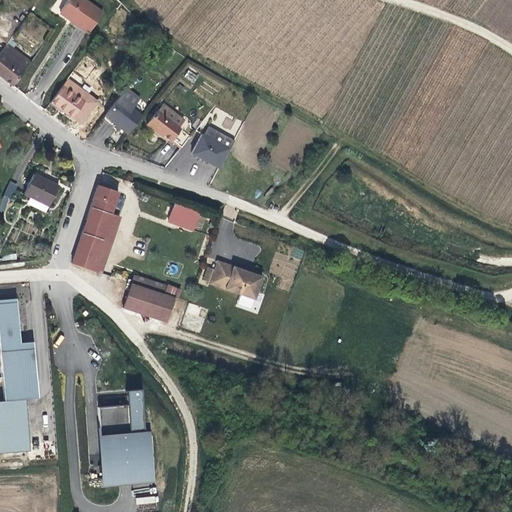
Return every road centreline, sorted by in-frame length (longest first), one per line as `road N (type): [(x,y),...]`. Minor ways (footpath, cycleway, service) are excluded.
road 1 (unclassified): [(94,155),(483,292),(511,295)]
road 2 (residential): [(94,155),(64,268),(133,336)]
road 3 (track): [(133,336),(163,369),(188,425),(195,451),(187,511)]
road 4 (unclassified): [(396,0),(511,45)]
